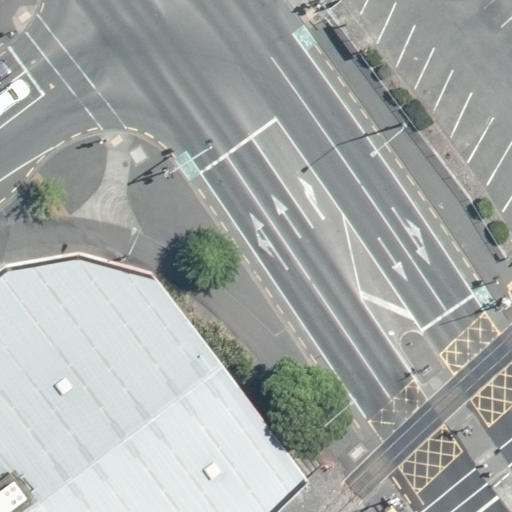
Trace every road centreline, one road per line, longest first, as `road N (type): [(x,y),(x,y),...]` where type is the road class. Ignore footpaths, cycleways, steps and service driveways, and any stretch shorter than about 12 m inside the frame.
road 1 (secondary): [(463,511),(237,146),(140,21)]
road 2 (secondary): [(224,0),(511,413)]
road 3 (tertiary): [(0,128),(140,21)]
